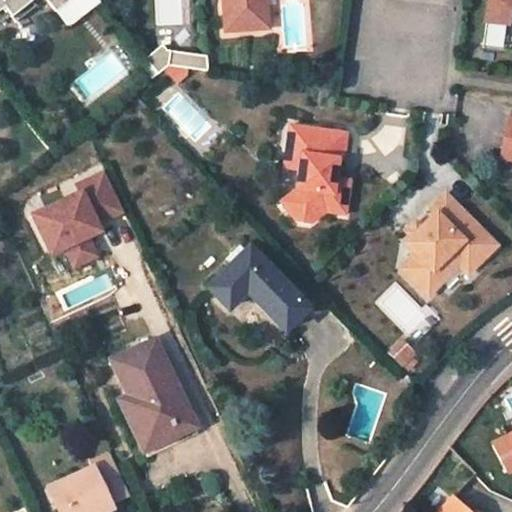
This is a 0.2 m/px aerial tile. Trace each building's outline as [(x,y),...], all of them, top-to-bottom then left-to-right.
[(0,0),(0,10),(4,8),(10,15),(16,23),(36,7),(31,1),(32,0),(46,0),(56,12),(71,0),(0,0)] [(98,0),(71,0),(56,12),(69,28),(100,2),(98,0)] [(223,0),(225,30),(268,27),(265,0),(223,0)] [(511,0),(490,0),(487,21),(507,24),(510,6),(511,4),(511,0)] [(4,8),(0,10),(0,23),(10,15),(4,8)] [(145,59),(149,64),(157,74),(163,70),(168,66),(186,68),(207,71),(206,56),(167,51),(162,45),(145,59)] [(149,64),(142,69),(151,79),(157,74),(149,64)] [(168,66),(163,70),(176,85),(185,76),(186,68),(168,66)] [(511,120),(509,119),(501,159),(511,161),(511,120)] [(346,133),(289,125),(285,152),(300,154),(298,170),(295,190),(280,202),(295,222),(309,224),(325,212),(344,215),(347,196),(332,194),(335,179),(337,159),(342,160),(346,133)] [(109,141),(104,130),(92,136),(98,147),(109,141)] [(300,154),(285,152),(283,168),(298,170),(300,154)] [(349,181),(335,179),(332,194),(347,196),(349,181)] [(49,188),(31,198),(37,210),(55,200),(49,188)] [(414,254),(400,268),(426,295),(441,280),(431,270),(460,241),(479,260),(494,245),(443,193),(428,208),(433,213),(419,227),(410,236),(403,243),(414,254)] [(406,231),(410,236),(419,227),(415,222),(406,231)] [(465,273),(479,260),(460,241),(431,270),(441,280),(457,265),(465,273)] [(305,309),(247,250),(207,289),(226,309),(244,292),(283,331),(305,309)] [(193,427),(151,343),(112,361),(129,396),(118,401),(142,452),(193,427)] [(404,374),(398,381),(405,388),(412,382),(404,374)] [(511,434),(505,438),(491,445),(506,474),(511,470),(511,434)] [(101,456),(120,498),(126,496),(106,453),(101,456)] [(90,469),(54,486),(63,505),(55,509),(56,511),(98,511),(97,509),(120,498),(101,456),(87,464),(90,469)] [(63,505),(54,486),(46,490),(55,509),(63,505)] [(466,511),(452,499),(439,511),(466,511)]
